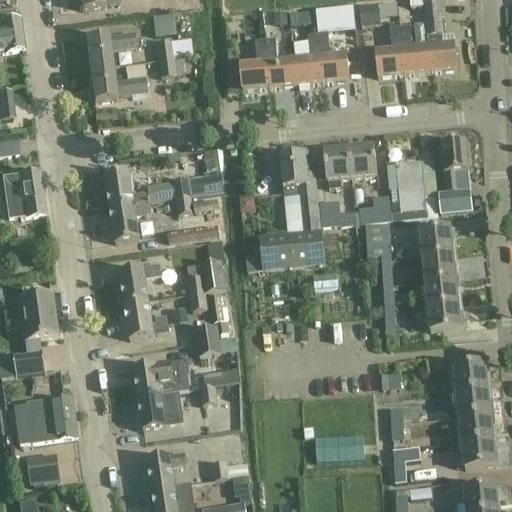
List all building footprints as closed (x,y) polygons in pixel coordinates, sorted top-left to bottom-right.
[(80,0),(83,14),(104,11),(104,9),(120,7),(118,0),(80,0)] [(409,0),(410,11),(424,10),(425,10),(424,0),(409,0)] [(443,0),(424,0),(425,10),(428,38),(442,37),(443,37),(442,30),(441,20),(442,20),(445,20),(443,0)] [(360,9),(361,22),(379,21),(378,8),(360,9)] [(15,23),(13,13),(0,14),(0,58),(6,58),(6,57),(24,54),(19,22),(15,23)] [(152,21),(155,41),(174,38),(171,18),(152,21)] [(410,28),(400,29),(404,79),(431,77),(429,51),(412,53),(410,28)] [(392,55),(375,56),(377,82),(404,79),(400,29),(389,31),(392,55)] [(86,42),(90,72),(112,69),(110,56),(136,52),(134,37),(109,41),(108,39),(86,42)] [(328,37),(318,38),(323,87),(349,85),(347,59),(330,61),(328,37)] [(442,37),(428,38),(429,51),(431,77),(458,74),(456,49),(444,50),(443,37),(442,37)] [(310,63),(294,65),(296,90),(323,87),(318,38),(309,38),(310,63)] [(275,41),(264,43),(269,93),(296,90),(294,65),(277,66),(275,41)] [(190,43),(155,47),(157,63),(172,61),(191,58),(190,43)] [(240,70),(243,96),(269,93),(264,43),(255,44),(257,68),(240,70)] [(172,61),(157,63),(160,83),(175,81),(175,79),(189,77),(187,62),(173,64),(172,61)] [(112,69),(90,72),(94,106),(117,103),(117,101),(146,97),(144,82),(114,86),(112,69)] [(0,141),(0,161),(18,159),(15,139),(0,141)] [(440,147),(443,177),(444,177),(446,196),(459,195),(457,175),(469,174),(466,144),(440,147)] [(374,150),(349,153),(352,184),(377,181),(374,150)] [(324,156),(327,186),(352,184),(349,153),(324,156)] [(259,242),(261,260),(246,261),(247,277),(262,277),(325,271),(322,236),(321,236),(315,177),(308,177),(306,157),(280,159),(283,183),(284,202),(297,200),(301,238),(259,242)] [(387,175),(389,193),(391,193),(392,205),(400,204),(401,217),(390,218),(391,225),(438,220),(436,199),(424,201),(421,166),(396,168),(397,174),(387,175)] [(45,220),(39,173),(19,176),(19,178),(3,181),(9,223),(25,220),(25,222),(45,220)] [(104,179),(109,212),(150,206),(148,196),(132,199),(129,175),(104,179)] [(222,196),(220,179),(188,184),(190,200),(222,196)] [(188,183),(173,186),(176,203),(190,200),(188,184),(188,183)] [(446,196),(438,197),(440,219),(454,217),(473,215),(471,202),(470,194),(459,195),(446,196)] [(190,200),(176,203),(178,220),(193,217),(190,200)] [(359,217),(356,217),(357,230),(361,230),(362,229),(391,226),(388,202),(373,203),(373,211),(359,213),(359,217)] [(194,209),(195,219),(219,215),(218,204),(194,209)] [(150,206),(109,212),(115,247),(139,243),(135,220),(152,218),(150,206)] [(320,208),(322,232),(342,230),(342,232),(356,231),(357,230),(356,217),(340,217),(339,206),(320,208)] [(381,262),(381,265),(391,264),(389,228),(365,230),(366,241),(365,241),(366,262),(381,262)] [(167,237),(169,248),(218,240),(217,230),(167,237)] [(419,236),(422,261),(453,258),(451,232),(419,236)] [(453,258),(422,261),(425,286),(456,283),(453,258)] [(391,264),(381,265),(383,290),(393,289),(391,264)] [(187,283),(189,299),(205,297),(226,294),(221,265),(187,270),(189,283),(187,283)] [(118,275),(123,307),(148,304),(145,285),(160,282),(158,270),(150,271),(150,266),(142,268),(143,271),(118,275)] [(456,283),(425,286),(427,311),(459,308),(456,283)] [(393,289),(383,290),(384,315),(395,315),(393,289)] [(13,362),(0,363),(0,383),(45,378),(42,357),(41,357),(40,344),(59,341),(53,297),(20,302),(28,359),(13,361),(13,362)] [(205,297),(189,299),(192,316),(207,314),(205,297)] [(220,297),(209,298),(214,328),(218,328),(220,340),(229,338),(227,326),(225,326),(220,297)] [(148,304),(123,307),(129,344),(154,340),(154,339),(169,337),(169,331),(167,320),(156,322),(156,326),(152,327),(148,304)] [(425,333),(426,347),(442,346),(441,335),(461,333),(459,308),(427,311),(430,332),(425,333)] [(395,315),(384,315),(386,352),(400,351),(399,339),(397,339),(395,315)] [(217,331),(195,334),(197,348),(219,345),(217,331)] [(234,343),(219,345),(197,348),(199,361),(236,355),(234,343)] [(155,368),(133,372),(138,403),(160,399),(177,397),(190,395),(186,364),(170,366),(155,368)] [(453,371),(456,397),(488,393),(486,367),(453,371)] [(382,378),(383,394),(401,394),(400,378),(382,378)] [(215,391),(199,393),(202,410),(218,407),(215,391)] [(488,393),(456,397),(459,422),(491,419),(488,393)] [(160,399),(138,403),(143,435),(160,432),(182,429),(177,397),(160,399)] [(26,408),(31,447),(77,440),(71,401),(26,408)] [(411,413),(390,414),(391,429),(403,428),(403,429),(412,428),(411,413)] [(491,419),(459,422),(462,448),(494,444),(491,419)] [(403,428),(391,429),(392,445),(404,444),(403,429),(403,428)] [(494,444),(462,448),(464,474),(497,470),(494,444)] [(419,452),(393,454),(394,464),(395,481),(395,488),(406,487),(405,466),(420,465),(419,452)] [(169,459),(147,462),(151,494),(174,491),(171,473),(186,471),(185,457),(169,460),(169,459)] [(57,458),(26,463),(30,490),(61,485),(57,458)] [(226,466),(210,468),(213,485),(239,481),(244,479),(242,468),(227,471),(226,466)] [(174,491),(151,494),(154,511),(193,511),(190,488),(174,491)] [(465,508),(456,509),(456,511),(498,511),(496,489),(463,493),(465,508)] [(406,500),(396,501),(396,511),(407,511),(407,500),(406,500)] [(19,511),(36,511),(35,501),(18,503),(19,511)]
